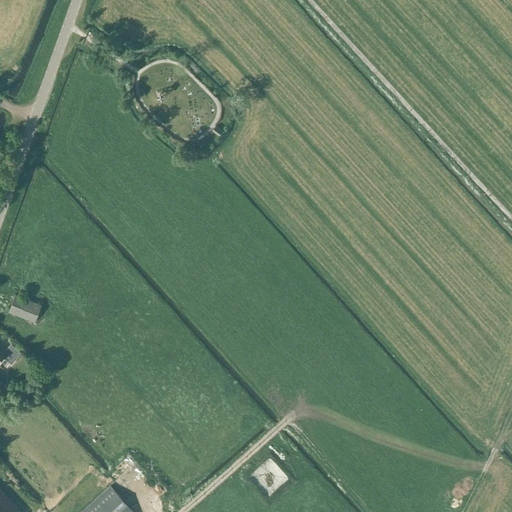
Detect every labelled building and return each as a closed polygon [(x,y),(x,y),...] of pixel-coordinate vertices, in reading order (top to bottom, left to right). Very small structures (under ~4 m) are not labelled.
[(42,304),(15,294),(9,311),(35,321),(42,304)] [(5,349),(1,345),(0,346),(0,345),(0,358),(2,356),(11,364),(21,353),(11,343),(5,349)] [(133,476),(142,470),(134,461),(126,467),(133,476)] [(258,474),(264,488),(278,482),(272,468),(258,474)] [(134,511),(111,485),(80,511),(134,511)] [(0,511),(21,511),(0,489),(0,511)]
